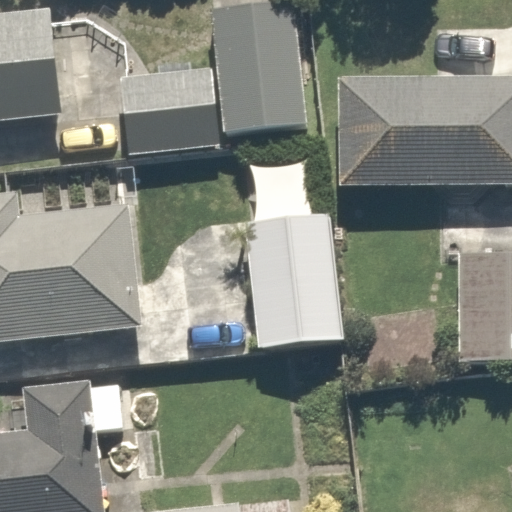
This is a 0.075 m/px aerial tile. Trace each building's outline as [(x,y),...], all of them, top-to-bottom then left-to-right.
[(296,8),(217,17),(224,75),(127,86),(135,147),(310,127),(296,8)] [(0,123),(67,117),(58,19),(0,23),(0,123)] [(511,200),(511,81),(339,84),(346,201),(511,200)] [(333,198),(332,146),(287,148),(288,200),(333,198)] [(0,345),(148,336),(128,208),(22,223),(19,196),(0,198),(0,345)] [(342,233),(264,233),(264,296),(264,350),(343,350),(342,233)] [(511,365),(511,263),(452,263),(451,365),(511,365)] [(0,511),(113,511),(99,395),(27,396),(36,434),(0,436),(0,511)] [(297,511),(295,491),(145,509),(145,511),(297,511)]
